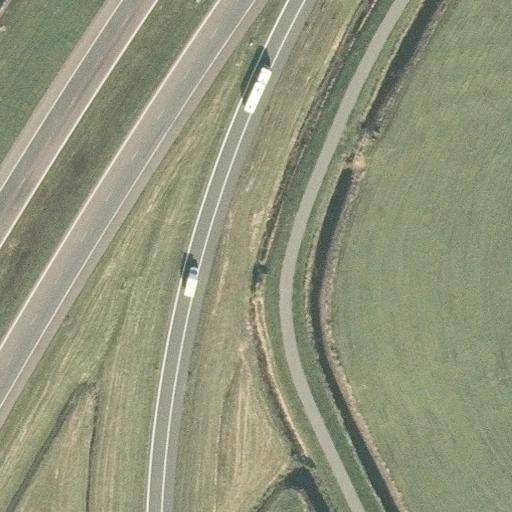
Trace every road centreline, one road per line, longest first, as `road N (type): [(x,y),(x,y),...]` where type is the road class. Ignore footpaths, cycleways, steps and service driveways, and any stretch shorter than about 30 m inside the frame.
road 1 (unclassified): [(358,511),(293,366),(287,266),(332,135),(400,0)]
road 2 (motorway): [(154,511),(188,278),(227,150),(295,0)]
road 3 (motorway): [(0,374),(235,0)]
road 4 (motorway): [(138,0),(0,215)]
